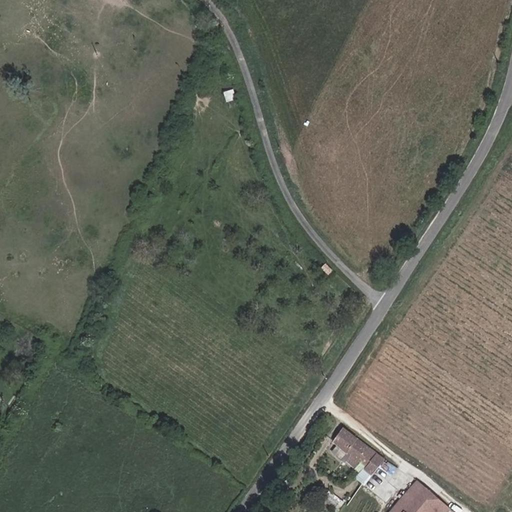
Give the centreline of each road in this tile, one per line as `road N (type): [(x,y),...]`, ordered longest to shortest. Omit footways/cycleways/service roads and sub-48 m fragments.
road 1 (unclassified): [(387,306),(329,252),(291,200),(246,57),(211,0)]
road 2 (tertiary): [(245,511),(387,306)]
road 3 (tertiary): [(387,306),(497,137),(511,94)]
